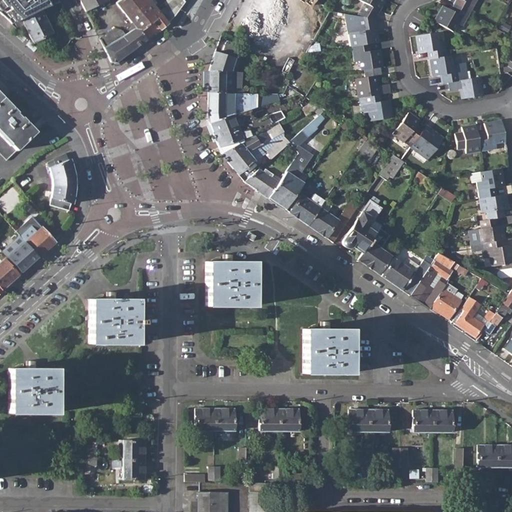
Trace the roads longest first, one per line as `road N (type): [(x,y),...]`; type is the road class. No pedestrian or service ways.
road 1 (residential): [(169,389),(464,391),(488,374)]
road 2 (residential): [(215,214),(245,217),(297,243),(488,374)]
road 3 (residential): [(506,105),(453,114),(404,80),(397,27),(424,0)]
road 4 (residential): [(169,213),(169,389)]
road 5 (residential): [(215,214),(166,52)]
road 6 (residential): [(0,502),(168,502)]
road 7 (tertiary): [(0,324),(115,216)]
